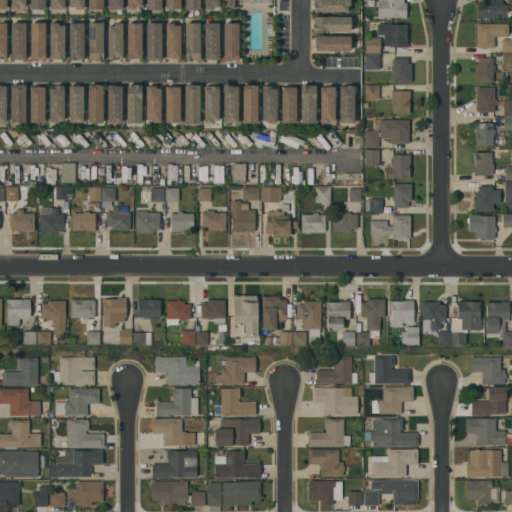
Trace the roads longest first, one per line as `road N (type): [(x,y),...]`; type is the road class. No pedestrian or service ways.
road 1 (residential): [(511,265),(0,265)]
road 2 (residential): [(0,74),(352,78)]
road 3 (residential): [(441,3),(442,265)]
road 4 (residential): [(127,381),(127,511)]
road 5 (residential): [(284,382),(284,511)]
road 6 (residential): [(441,382),(441,511)]
